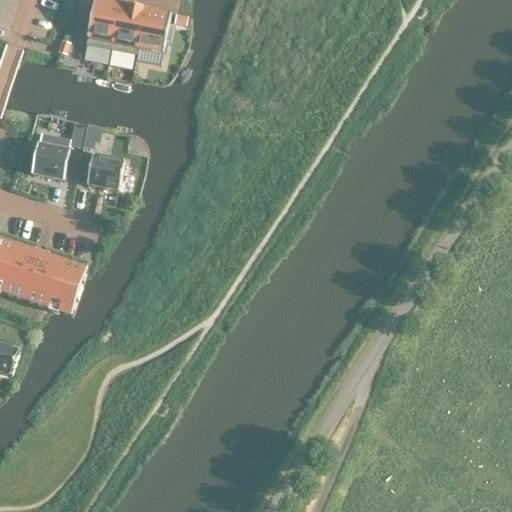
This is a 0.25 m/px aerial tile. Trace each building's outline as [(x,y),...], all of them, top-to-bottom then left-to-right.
[(95,1),(86,46),(112,51),(121,6),(95,1)] [(121,6),(112,51),(137,56),(139,50),(138,50),(145,11),(145,10),(127,7),(121,6)] [(145,11),(138,50),(139,50),(163,55),(166,43),(171,44),(174,29),(169,28),(171,16),(145,11)] [(174,25),(186,27),(188,19),(176,17),(174,25)] [(62,42),(59,54),(66,56),(70,45),(62,42)] [(37,152),(32,176),(64,182),(65,180),(76,183),(81,156),(70,154),(70,152),(69,152),(71,142),(42,136),(40,146),(38,146),(37,152)] [(81,156),(76,183),(88,185),(87,187),(88,187),(89,187),(118,193),(119,193),(125,163),(124,162),(124,163),(94,157),(95,157),(93,156),(93,159),(81,156)] [(88,272),(0,242),(0,285),(5,287),(3,293),(2,293),(2,295),(49,311),(50,309),(49,309),(52,302),(63,306),(61,313),(60,313),(60,315),(73,319),(88,272)] [(0,374),(10,378),(12,379),(20,353),(19,353),(0,346),(0,374)]
